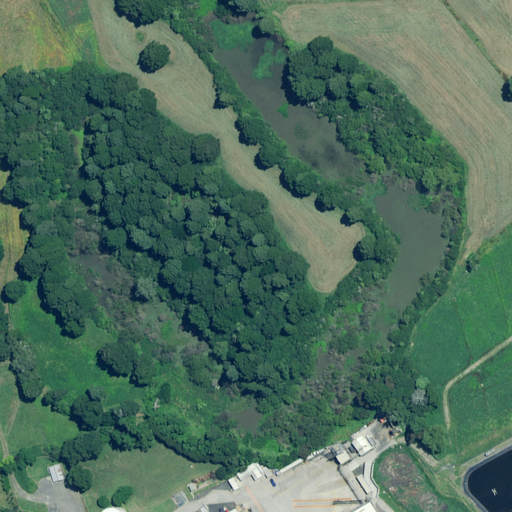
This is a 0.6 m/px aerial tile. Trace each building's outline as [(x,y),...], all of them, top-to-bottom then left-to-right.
[(352,442),(361,456),(377,446),(371,436),(367,439),(364,435),(352,442)] [(341,465),(352,459),(340,442),(330,448),(341,465)] [(251,474),(255,480),(264,475),(256,462),(237,474),(241,481),(251,474)] [(60,464),(51,467),(55,483),(65,480),(60,464)] [(372,490),(362,474),(356,478),(366,494),(372,490)] [(228,481),(234,491),(239,487),(233,478),(228,481)] [(376,511),(369,502),(354,511),(376,511)]
